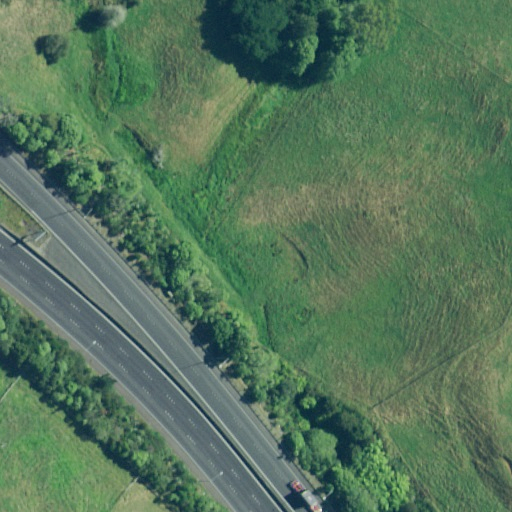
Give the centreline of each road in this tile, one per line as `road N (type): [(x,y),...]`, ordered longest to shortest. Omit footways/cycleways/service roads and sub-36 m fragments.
road 1 (motorway): [(0,169),(230,404),(313,511)]
road 2 (motorway): [(264,511),(135,362),(0,245)]
